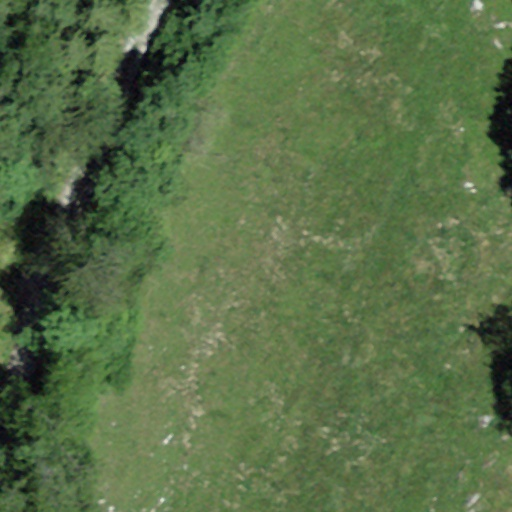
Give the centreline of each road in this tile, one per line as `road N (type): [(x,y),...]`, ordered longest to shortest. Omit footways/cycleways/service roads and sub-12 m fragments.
road 1 (track): [(160,0),(134,42),(43,276)]
road 2 (unclassified): [(43,276),(0,469)]
